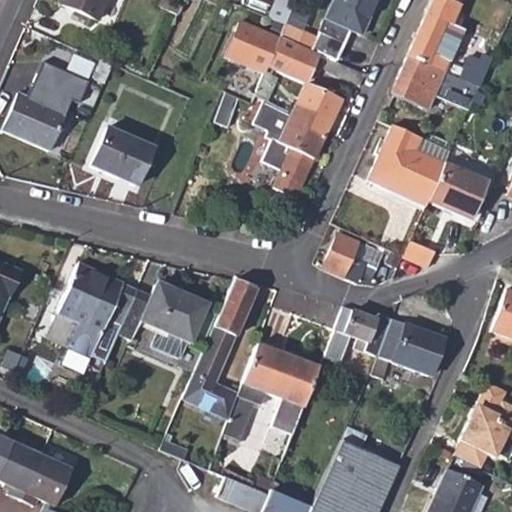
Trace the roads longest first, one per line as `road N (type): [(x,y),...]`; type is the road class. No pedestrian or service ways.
road 1 (residential): [(420,0),(296,279)]
road 2 (residential): [(296,279),(0,206)]
road 3 (residential): [(390,511),(463,346),(467,271)]
road 4 (residential): [(162,511),(145,462),(0,396)]
road 5 (residential): [(296,279),(340,297),(382,299),(467,271)]
